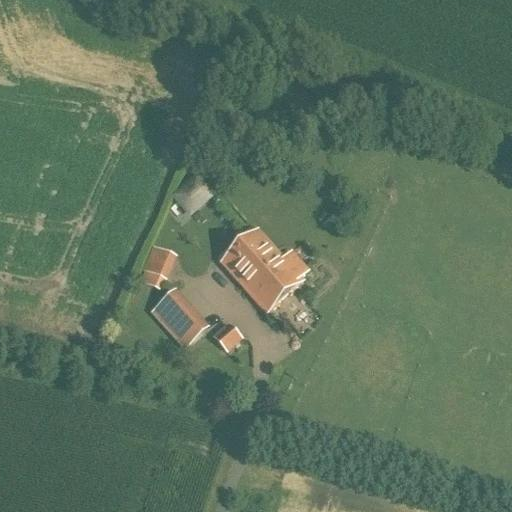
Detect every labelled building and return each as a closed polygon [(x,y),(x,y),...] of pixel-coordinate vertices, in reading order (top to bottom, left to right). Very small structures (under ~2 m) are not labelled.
[(373,155),(359,184),(374,191),(387,162),(373,155)] [(284,263),(258,234),(224,265),(270,316),(304,285),(301,282),(309,274),(293,256),(284,263)] [(172,258),(157,251),(148,273),(149,274),(144,285),(157,291),(172,258)] [(203,336),(171,300),(157,314),(189,349),(203,336)] [(232,328),(217,342),(227,354),(242,341),(232,328)]
